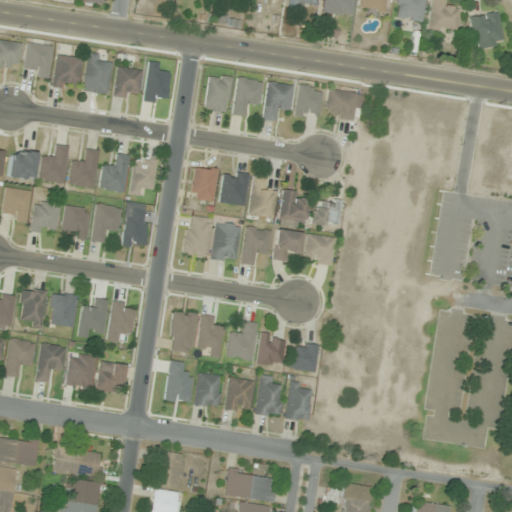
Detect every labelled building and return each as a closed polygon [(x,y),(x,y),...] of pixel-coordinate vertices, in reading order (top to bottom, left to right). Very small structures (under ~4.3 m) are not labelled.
[(323,0),(321,12),(350,17),(352,0),(323,0)] [(358,0),(357,8),(384,13),(386,0),(358,0)] [(396,0),(394,18),(422,21),(423,0),(396,0)] [(457,8),(448,7),(449,0),(430,0),(427,30),(455,33),(457,8)] [(470,15),(472,49),(501,47),(499,14),(470,15)] [(0,69),(18,69),(18,42),(0,41),(0,69)] [(47,76),(51,44),(26,41),(22,74),(47,76)] [(113,60),(90,53),(79,88),(103,95),(113,60)] [(51,85),(76,89),(80,58),(55,54),(51,85)] [(115,96),(139,95),(138,68),(113,69),(115,96)] [(230,78),(208,74),(203,109),(224,113),(230,78)] [(231,115),(244,116),(244,107),(257,108),(260,80),(235,78),(231,115)] [(277,111),(288,112),(291,85),(266,82),(262,119),(275,121),(277,111)] [(293,114),(317,118),(322,89),(297,85),(293,114)] [(352,120),(355,92),(327,88),(324,116),(352,120)] [(53,154),(39,154),(39,181),(64,181),(64,146),(53,146),(53,154)] [(68,185),(92,188),(97,152),(83,149),(82,158),(72,157),(68,185)] [(495,171),(505,173),(509,150),(499,149),(495,171)] [(32,180),(34,152),(9,150),(6,177),(32,180)] [(98,189),(122,192),(127,156),(116,154),(114,164),(102,162),(98,189)] [(130,194),(139,195),(140,187),(153,188),(154,160),(132,158),(130,194)] [(213,201),(216,170),(193,167),(190,199),(213,201)] [(247,174),(222,170),(217,202),(241,206),(247,174)] [(266,177),(252,174),(246,214),(271,218),(275,188),(265,187),(266,177)] [(2,220),(27,220),(27,189),(2,189),(2,220)] [(306,194),(281,191),(277,220),(301,224),(306,194)] [(305,216),(319,232),(343,210),(329,195),(305,216)] [(30,232),(54,235),(57,204),(32,201),(30,232)] [(103,243),(104,234),(116,236),(120,207),(95,204),(90,241),(103,243)] [(85,239),(88,209),(63,206),(60,236),(85,239)] [(203,258),(209,218),(187,214),(181,255),(203,258)] [(210,260),(235,262),(237,225),(213,223),(210,260)] [(254,255),(265,257),(269,231),(245,227),(239,263),(252,266),(254,255)] [(299,233),(275,229),(271,259),(285,261),(286,251),(297,253),(299,233)] [(301,261),(329,265),(334,238),(306,234),(301,261)] [(44,290),(21,288),(16,325),(40,328),(44,290)] [(71,328),(75,296),(52,293),(47,325),(71,328)] [(12,297),(0,295),(0,329),(8,331),(12,297)] [(134,305),(111,301),(105,342),(116,343),(117,333),(129,335),(134,305)] [(189,353),(194,313),(172,310),(166,350),(189,353)] [(206,346),(205,356),(218,358),(222,328),(211,326),(213,316),(200,315),(196,345),(206,346)] [(229,329),(224,358),(249,362),(255,324),(241,321),(239,331),(229,329)] [(280,335),(256,336),(258,365),(282,364),(280,335)] [(33,343),(9,338),(2,375),(18,378),(19,368),(28,369),(33,343)] [(285,368),(313,373),(317,346),(289,342),(285,368)] [(64,347),(40,343),(33,380),(48,383),(50,372),(60,374),(64,347)] [(63,385),(88,390),(94,357),(70,353),(63,385)] [(119,393),(122,364),(98,361),(95,390),(119,393)] [(193,405),(217,407),(220,376),(196,374),(193,405)] [(271,386),(272,378),(259,375),(253,415),(277,419),(282,388),(271,386)] [(222,410),(247,414),(252,381),(227,378),(222,410)] [(309,385),(288,383),(284,420),(305,422),(309,385)] [(0,462),(33,468),(37,443),(0,437),(0,462)] [(101,454),(54,447),(51,470),(97,478),(101,454)] [(183,455),(160,452),(156,485),(179,489),(183,455)] [(0,511),(8,511),(14,469),(0,466),(0,511)] [(271,503),(275,476),(226,469),(222,496),(271,503)] [(58,505),(56,511),(94,511),(98,482),(68,479),(65,506),(58,505)] [(367,511),(370,488),(325,483),(322,503),(341,506),(339,511),(367,511)] [(176,511),(179,492),(152,490),(149,511),(176,511)] [(267,511),(268,506),(234,501),(232,511),(267,511)] [(448,511),(449,506),(418,502),(417,511),(407,509),(406,511),(448,511)]
